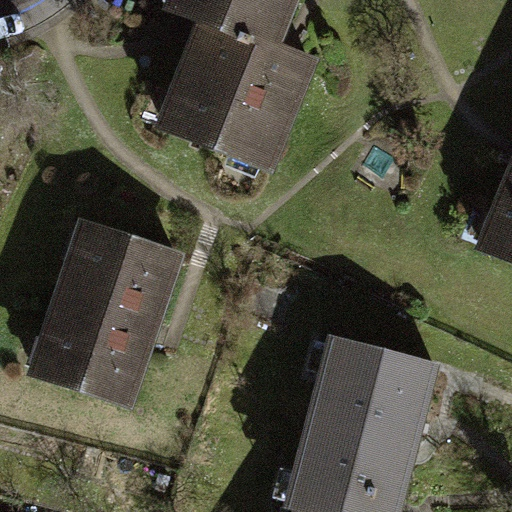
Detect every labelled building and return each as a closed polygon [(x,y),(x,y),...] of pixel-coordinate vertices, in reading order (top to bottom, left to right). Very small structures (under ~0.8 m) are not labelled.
[(206,23),(166,124),(267,164),(307,62),(269,48),(288,0),(175,0),(171,10),(206,23)] [(511,159),(479,243),(511,255),(511,159)] [(82,228),(31,372),(123,404),(174,260),(82,228)] [(297,509),(305,511),(309,511),(393,511),(430,367),(339,344),(330,379),(324,377),(306,451),(311,452),(297,509)] [(62,511),(23,501),(19,511),(62,511)]
